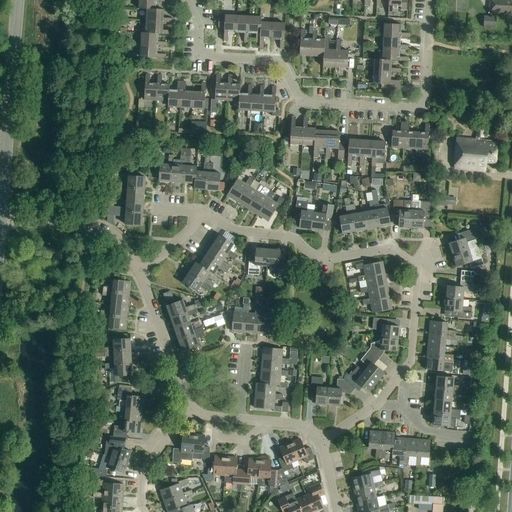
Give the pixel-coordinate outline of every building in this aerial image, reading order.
[(139,0),(139,9),(147,10),(156,10),(156,2),(165,3),(165,0),(139,0)] [(389,0),(388,16),(393,16),(393,7),(402,7),(401,10),(407,11),(407,0),(389,0)] [(511,15),(511,1),(499,0),(498,0),(489,0),(488,14),(490,14),(490,18),(484,17),(483,28),(495,28),(496,18),(494,18),(494,14),(511,15)] [(174,23),(174,19),(164,18),(164,10),(156,10),(147,10),(146,21),(163,22),(163,23),(174,23)] [(233,32),(234,16),(220,15),(219,27),(225,28),(224,41),(228,41),(229,32),(233,32)] [(234,16),(233,32),(244,33),(244,42),(249,42),(249,33),(247,33),(248,17),(234,16)] [(261,43),(262,23),(262,17),(248,17),(247,33),(249,33),(257,34),(256,43),(260,43),(261,43)] [(146,21),(146,33),(159,34),(159,35),(173,35),(173,31),(163,31),(163,23),(163,22),(146,21)] [(264,40),(273,40),(274,23),(262,23),(261,43),(260,43),(260,48),(264,48),(264,40)] [(286,24),(274,23),(273,40),(281,40),(280,49),(284,50),(286,24)] [(384,24),(384,36),(400,37),(409,38),(409,34),(401,33),(401,25),(384,24)] [(313,40),(305,39),(305,30),(301,30),(300,56),(312,57),(313,40)] [(312,57),(324,57),(325,41),(317,40),(317,31),(313,31),(313,40),(312,57)] [(159,34),(146,33),(142,33),(141,45),(158,46),(158,47),(167,47),(167,43),(158,43),(159,35),(159,34)] [(400,37),(384,36),(383,48),(400,49),(408,50),(409,46),(400,45),(400,37)] [(336,51),(329,51),(329,40),(325,40),(325,41),(324,57),(324,67),(336,68),(336,51)] [(336,41),(336,51),(336,68),(348,69),(348,52),(340,51),(341,41),(336,41)] [(158,54),(158,47),(158,46),(141,45),(141,57),(166,59),(166,55),(158,54)] [(383,48),(383,60),(391,61),(408,62),(408,58),(399,57),(400,49),(383,48)] [(374,72),(390,73),(400,74),(401,69),(391,69),(391,61),(383,60),(375,60),(374,72)] [(400,81),(390,81),(390,73),(374,72),(373,85),(388,85),(387,91),(399,92),(400,81)] [(157,102),(158,84),(150,83),(150,75),(146,75),(145,101),(157,102)] [(227,101),(228,85),(221,84),(221,75),(217,75),(215,101),(227,101)] [(158,84),(157,102),(169,102),(170,90),(170,85),(162,84),(162,76),(159,76),(158,84)] [(228,85),(227,101),(239,102),(239,94),(240,94),(241,85),(233,85),(233,76),(229,76),(228,85)] [(168,107),(180,108),(182,82),(178,82),(177,91),(170,90),(169,102),(168,107)] [(182,82),(180,108),(192,109),(194,92),(186,91),(186,83),(182,82)] [(202,92),(194,92),(192,109),(205,110),(206,84),(202,84),(202,92)] [(239,94),(239,102),(238,111),(251,111),(252,95),(253,86),(249,86),(248,94),(240,94),(239,94)] [(251,111),(263,112),(264,95),(265,87),(261,86),(260,95),(252,95),(251,111)] [(275,113),(276,87),(273,87),(272,96),(264,95),(263,112),(275,113)] [(304,129),(303,129),(295,128),(296,118),(292,118),(290,145),(303,146),(304,129)] [(304,129),(303,146),(314,146),(315,129),(307,129),(308,119),(304,118),(303,129),(304,129)] [(404,149),(405,124),(401,123),(401,132),(393,131),(392,148),(404,149)] [(405,124),(404,149),(416,150),(417,133),(409,132),(410,124),(405,124)] [(425,133),(417,133),(416,150),(428,151),(429,125),(426,125),(425,133)] [(191,135),(191,136),(201,136),(207,132),(207,128),(192,127),(191,135)] [(314,146),(313,158),(318,158),(318,154),(326,154),(326,149),(327,149),(328,132),(316,131),(316,129),(315,129),(314,146)] [(476,137),(475,140),(457,138),(454,169),(485,172),(486,163),(496,163),(497,144),(492,144),(492,141),(481,140),(481,138),(483,138),(484,129),(477,129),(476,137)] [(326,149),(326,154),(325,159),(330,159),(330,149),(338,150),(337,160),(344,160),(344,148),(339,147),(340,133),(328,132),(327,149),(326,149)] [(353,157),(360,158),(361,158),(362,141),(349,140),(348,166),(352,166),(353,157)] [(373,158),(374,141),(362,141),(361,158),(360,158),(360,166),(364,167),(364,158),(372,158),(373,158)] [(385,159),(386,142),(374,141),(373,158),(372,158),(372,167),(376,167),(376,158),(385,159)] [(173,165),(174,156),(169,155),(168,165),(160,164),(159,181),(171,182),(173,165)] [(173,165),(171,182),(183,183),(185,157),(181,156),(180,166),(173,165)] [(185,157),(183,183),(195,184),(196,172),(197,167),(189,167),(190,157),(185,157)] [(254,162),(251,168),(258,172),(261,169),(262,167),(254,162)] [(207,190),(209,164),(204,163),(204,173),(196,172),(195,184),(194,189),(207,190)] [(209,164),(207,190),(219,191),(220,174),(213,173),(214,164),(209,164)] [(262,170),(260,173),(265,176),(267,173),(269,171),(263,168),(262,170)] [(313,182),(323,183),(324,177),(314,175),(313,182)] [(118,188),(145,190),(145,178),(128,176),(128,184),(118,183),(118,188)] [(248,186),(250,187),(254,181),(249,178),(245,184),(237,180),(227,196),(237,203),(248,186)] [(361,180),(363,187),(370,186),(368,178),(361,180)] [(258,192),(260,194),(264,187),(260,184),(256,191),(250,187),(248,186),(237,203),(248,209),(258,192)] [(145,190),(118,188),(118,193),(127,193),(127,201),(144,202),(145,190)] [(372,191),(373,201),(378,228),(390,226),(387,209),(380,210),(376,190),(372,191)] [(248,209),(258,216),(268,199),(270,200),(274,194),(270,191),(266,197),(260,194),(258,192),(248,209)] [(268,199),(258,216),(268,222),(278,206),(280,207),(285,200),(280,197),(276,203),(270,200),(268,199)] [(441,197),(440,204),(456,206),(457,200),(441,197)] [(108,207),(108,211),(143,214),(144,202),(127,201),(126,208),(108,207)] [(311,230),(314,213),(307,212),(308,203),(297,201),(295,214),(301,215),(299,228),(311,230)] [(371,212),(363,213),(366,230),(378,228),(373,201),(369,202),(371,212)] [(399,228),(411,228),(412,211),(412,202),(394,201),(393,214),(399,215),(399,228)] [(412,211),(411,228),(423,229),(424,216),(430,216),(431,202),(412,202),(412,211)] [(321,214),(314,213),(311,230),(324,232),(325,218),(332,219),(333,206),(322,205),(321,214)] [(354,205),(350,206),(355,232),(366,230),(363,213),(356,214),(354,205)] [(343,234),(355,232),(350,206),(345,207),(347,216),(340,217),(343,234)] [(142,226),(143,214),(108,211),(108,216),(125,217),(125,225),(142,226)] [(479,229),(490,230),(491,221),(480,220),(479,229)] [(449,244),(453,256),(478,247),(472,230),(459,234),(461,240),(449,244)] [(227,255),(235,260),(238,256),(230,251),(234,245),(220,235),(213,246),(227,255)] [(213,246),(206,256),(228,270),(231,266),(223,261),(227,255),(213,246)] [(478,247),(453,256),(456,267),(469,263),(471,269),(484,265),(478,247)] [(267,267),(268,250),(256,249),(255,262),(249,262),(248,275),(259,276),(260,266),(267,267)] [(281,251),(268,250),(267,267),(274,267),(274,277),(285,278),(286,264),(280,264),(281,251)] [(226,274),(228,270),(206,256),(200,265),(200,266),(210,272),(210,273),(214,275),(218,269),(226,274)] [(364,269),(365,276),(365,278),(385,274),(382,262),(364,266),(363,264),(355,265),(356,271),(364,269)] [(196,263),(189,273),(211,288),(214,284),(206,278),(210,273),(210,272),(200,266),(200,265),(196,263)] [(211,288),(189,273),(182,283),(196,293),(201,286),(209,291),(211,288)] [(368,290),(387,286),(385,274),(365,278),(365,276),(358,277),(359,282),(366,281),(367,287),(368,290)] [(103,287),(103,291),(129,294),(131,282),(114,280),(113,288),(103,287)] [(447,286),(446,299),(463,300),(464,293),(473,294),(474,282),(461,281),(460,287),(447,286)] [(360,289),(355,290),(356,295),(368,293),(370,299),(370,302),(390,298),(387,286),(368,290),(367,287),(360,289)] [(255,287),(255,296),(263,296),(263,287),(255,287)] [(129,294),(103,291),(102,296),(112,297),(111,305),(128,306),(129,294)] [(392,310),(390,298),(370,302),(370,299),(362,301),(363,306),(371,305),(373,314),(392,310)] [(195,302),(197,307),(204,305),(202,299),(195,302)] [(463,300),(446,299),(445,311),(458,312),(458,318),(471,319),(472,308),(462,307),(463,300)] [(167,306),(171,318),(196,309),(194,305),(185,308),(183,301),(167,306)] [(100,316),(127,318),(128,306),(111,305),(110,312),(101,311),(100,316)] [(246,314),(248,314),(249,306),(244,306),(243,313),(234,313),(232,332),(244,333),(246,314)] [(244,333),(256,334),(258,315),(260,315),(261,307),(256,307),(255,314),(248,314),(246,314),(244,333)] [(258,315),(256,334),(269,335),(270,316),(272,316),(273,308),(268,308),(267,315),(260,315),(258,315)] [(175,329),(191,324),(188,317),(197,314),(196,309),(171,318),(175,329)] [(127,318),(100,316),(100,320),(109,321),(108,329),(125,331),(127,318)] [(382,331),(381,338),(398,339),(399,327),(386,326),(387,320),(373,318),(372,330),(382,331)] [(430,322),(429,334),(456,336),(456,332),(447,331),(447,323),(430,322)] [(175,329),(179,341),(204,332),(202,327),(193,331),(191,324),(175,329)] [(204,332),(179,341),(183,352),(199,347),(196,339),(205,336),(204,332)] [(428,346),(445,347),(446,340),(455,341),(456,336),(429,334),(428,346)] [(368,352),(378,360),(384,354),(384,350),(397,352),(398,339),(381,338),(381,345),(371,344),(371,349),(368,352)] [(104,353),(131,352),(130,339),(113,340),(114,348),(104,348),(104,353)] [(427,358),(453,360),(454,356),(444,355),(445,347),(428,346),(427,358)] [(282,361),(281,365),(289,365),(289,360),(282,359),(283,350),(263,348),(262,360),(282,361)] [(132,363),(131,352),(104,353),(105,358),(114,357),(114,364),(132,363)] [(364,372),(377,383),(385,373),(374,365),(378,360),(368,352),(361,361),(368,367),(364,372)] [(453,360),(427,358),(426,370),(443,372),(443,364),(453,365),(453,360)] [(281,371),(281,365),(282,361),(262,360),(261,372),(281,373),(281,376),(288,377),(288,372),(281,371)] [(471,370),(472,362),(464,362),(463,370),(471,370)] [(115,369),(115,377),(115,382),(124,381),(124,376),(132,376),(132,363),(114,364),(105,364),(105,370),(115,369)] [(279,385),(279,386),(279,388),(287,389),(288,384),(280,383),(281,376),(281,373),(261,372),(261,384),(279,385)] [(345,380),(355,389),(359,384),(369,392),(377,383),(364,372),(359,378),(352,372),(345,380)] [(328,406),(329,389),(322,388),(323,378),(312,377),(311,391),(317,391),(316,404),(328,406)] [(437,377),(436,389),(462,391),(463,387),(453,386),(454,378),(437,377)] [(329,389),(328,406),(340,407),(341,394),(351,394),(355,389),(345,380),(337,380),(337,389),(329,389)] [(276,386),(279,386),(279,385),(261,384),(257,384),(256,396),(275,398),(275,400),(282,401),(283,395),(275,395),(276,386)] [(127,401),(126,408),(143,410),(144,398),(131,396),(132,390),(118,389),(117,400),(127,401)] [(435,401),(452,403),(452,395),(462,396),(462,391),(436,389),(435,401)] [(282,408),(274,407),(275,400),(275,398),(256,396),(255,408),(273,410),(273,412),(288,414),(289,404),(283,403),(282,408)] [(451,410),(452,403),(435,401),(433,413),(460,415),(461,411),(451,410)] [(126,408),(116,407),(116,412),(125,413),(125,420),(142,422),(143,410),(126,408)] [(460,420),(460,415),(433,413),(432,425),(456,427),(456,420),(460,420)] [(140,434),(142,422),(125,420),(124,427),(114,426),(113,437),(123,438),(127,439),(127,433),(140,434)] [(376,459),(380,459),(382,433),(370,432),(369,449),(376,449),(376,459)] [(395,434),(382,433),(380,459),(385,460),(386,450),(393,451),(394,438),(395,434)] [(192,454),(194,435),(183,434),(181,450),(173,449),(172,463),(180,464),(181,460),(192,461),(192,454)] [(205,436),(194,435),(192,454),(201,455),(200,460),(209,460),(210,448),(204,448),(205,436)] [(123,438),(113,437),(107,437),(105,455),(104,455),(128,463),(131,452),(122,449),(123,438)] [(404,466),(406,439),(394,438),(393,451),(392,455),(400,456),(399,466),(404,466)] [(300,439),(290,444),(297,461),(303,459),(305,463),(315,459),(310,448),(305,451),(300,439)] [(418,440),(406,439),(404,466),(408,466),(409,457),(416,457),(417,457),(418,440)] [(417,457),(416,457),(415,467),(420,467),(421,458),(429,458),(430,441),(418,440),(417,457)] [(297,461),(290,444),(280,448),(284,457),(278,460),(284,473),(294,469),(291,464),(297,461)] [(105,469),(107,468),(124,473),(128,463),(104,455),(100,469),(90,468),(90,476),(106,477),(107,470),(105,469)] [(225,476),(226,457),(215,457),(214,469),(208,469),(208,475),(202,475),(205,481),(213,482),(214,475),(225,476)] [(225,476),(224,482),(233,483),(233,484),(241,485),(242,471),(236,470),(237,458),(226,457),(225,476)] [(248,471),(242,471),(241,485),(249,486),(250,478),(259,479),(260,460),(249,459),(248,471)] [(269,488),(276,488),(283,485),(277,473),(277,471),(270,471),(271,461),(260,460),(259,479),(269,480),(269,488)] [(351,479),(354,491),(374,487),(373,484),(372,478),(381,475),(380,470),(370,473),(371,475),(351,479)] [(184,496),(183,493),(180,487),(189,484),(188,479),(178,482),(179,484),(160,491),(164,503),(184,496)] [(123,497),(124,485),(104,483),(104,481),(94,481),(94,486),(103,486),(103,493),(103,496),(123,497)] [(382,482),(373,484),(374,487),(354,491),(357,503),(377,498),(375,489),(384,487),(382,482)] [(312,493),(306,496),(313,511),(316,511),(324,509),(319,497),(324,495),(319,484),(310,488),(312,493)] [(174,511),(188,508),(187,507),(184,498),(193,495),(191,490),(183,493),(184,496),(164,503),(167,511),(174,511)] [(102,508),(122,509),(123,497),(103,496),(103,493),(93,493),(93,498),(102,499),(102,508)] [(301,511),(296,500),(293,494),(278,501),(282,511),(286,511),(289,511),(301,511)] [(296,500),(301,511),(313,511),(306,496),(296,500)] [(433,506),(434,497),(413,496),(410,496),(409,504),(419,505),(433,506)] [(379,507),(377,498),(357,503),(358,511),(370,511),(379,510),(379,511),(381,511),(389,510),(388,505),(379,507)]
